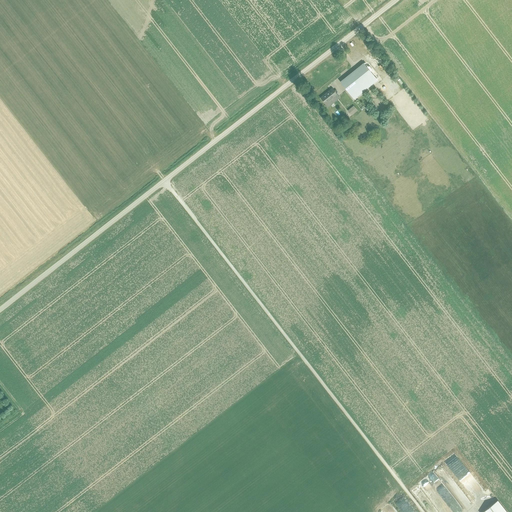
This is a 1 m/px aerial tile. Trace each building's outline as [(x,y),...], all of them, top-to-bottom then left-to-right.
[(360,89),(375,77),(364,63),(340,82),(353,98),(361,91),(360,89)] [(334,88),(325,94),(320,98),(325,104),(336,97),(334,94),(337,92),(334,88)] [(440,492),(445,489),(437,478),(433,482),(440,492)] [(435,511),(422,493),(416,497),(426,511),(435,511)] [(396,505),(403,511),(410,505),(403,498),(396,505)] [(507,511),(498,500),(483,511),(507,511)]
